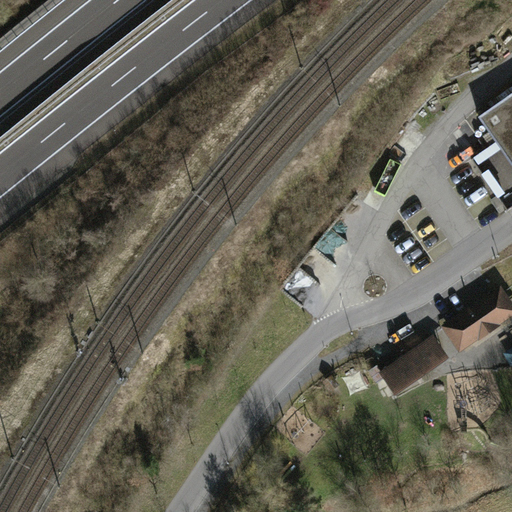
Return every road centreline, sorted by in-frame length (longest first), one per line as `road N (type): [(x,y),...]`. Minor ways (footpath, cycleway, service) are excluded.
road 1 (motorway): [(0,176),(223,0)]
road 2 (motorway): [(117,0),(0,93)]
